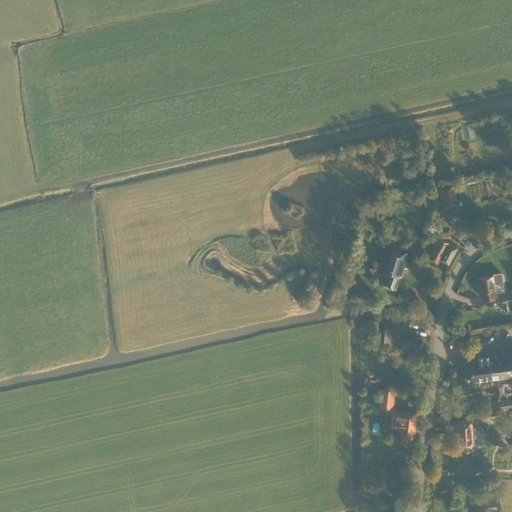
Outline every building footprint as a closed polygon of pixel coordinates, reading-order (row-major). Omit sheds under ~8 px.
[(457,205),(453,184),(438,187),(440,199),(443,199),(445,208),(457,205)] [(398,216),(420,215),(419,205),(413,205),(413,193),(396,194),(398,216)] [(457,247),(436,236),(425,257),(437,263),(439,259),(448,264),(457,247)] [(411,251),(385,242),(376,271),(384,273),(381,283),(395,287),(399,275),(401,276),(404,267),(405,268),(411,251)] [(492,275),(478,277),(481,297),(495,295),(495,292),(503,291),(500,275),(500,273),(500,272),(499,272),(493,273),(492,273),(492,274),(492,275)] [(348,283),(342,281),(339,291),(345,292),(348,283)] [(511,300),(511,292),(502,294),(503,302),(511,300)] [(396,325),(397,318),(386,317),(385,324),(396,325)] [(396,325),(385,324),(383,340),(397,341),(396,348),(408,349),(408,347),(420,349),(422,337),(413,336),(413,334),(398,332),(398,333),(396,333),(397,325),(396,325)] [(511,349),(471,355),(472,359),(465,360),(468,381),(490,378),(491,384),(497,383),(502,382),(511,380),(511,349)] [(505,392),(504,385),(495,387),(496,393),(505,392)] [(395,389),(381,387),(379,406),(393,407),(395,389)] [(504,405),(503,401),(491,403),(492,407),(479,409),(481,420),(503,416),(503,414),(507,414),(505,404),(504,405)] [(417,411),(392,408),(389,426),(399,428),(399,433),(401,433),(400,442),(411,443),(412,432),(414,432),(417,411)] [(476,421),(475,420),(454,421),(455,431),(458,431),(459,439),(461,439),(462,448),(473,447),(473,443),(484,442),(483,429),(476,421)] [(496,500),(486,501),(486,508),(493,508),(493,510),(496,510),(496,500)]
